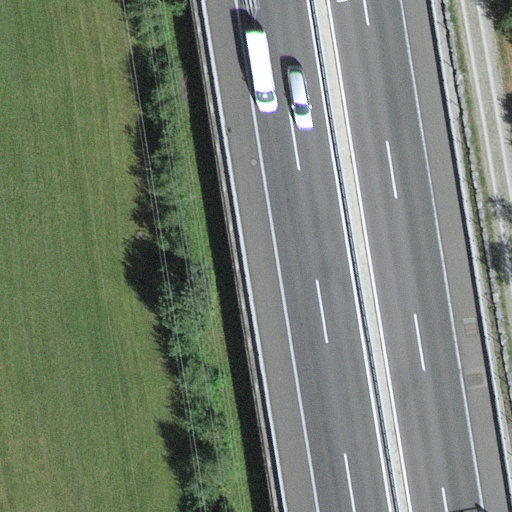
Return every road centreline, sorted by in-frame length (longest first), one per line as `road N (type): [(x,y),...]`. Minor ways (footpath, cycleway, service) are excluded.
road 1 (motorway): [(450,511),(366,0)]
road 2 (motorway): [(268,0),(350,511)]
